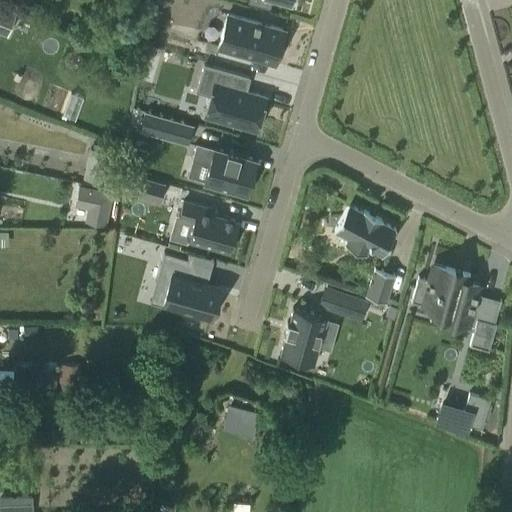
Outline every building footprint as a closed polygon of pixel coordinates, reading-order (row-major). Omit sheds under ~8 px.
[(103,0),(101,5),(127,14),(132,0),(103,0)] [(184,18),(187,6),(160,0),(159,0),(157,12),(184,18)] [(0,31),(7,35),(15,13),(0,7),(0,31)] [(222,11),(213,45),(271,60),(280,26),(222,11)] [(129,20),(127,31),(138,33),(139,22),(129,20)] [(195,42),(197,30),(155,24),(153,36),(195,42)] [(204,64),(197,91),(209,95),(204,114),(256,129),(266,96),(245,90),(246,88),(242,87),(244,77),(249,78),(249,77),(204,64)] [(187,144),(193,124),(146,111),(141,130),(187,144)] [(246,193),(256,159),(239,154),(239,153),(227,149),(227,150),(214,146),(213,147),(196,142),(191,158),(209,163),(204,181),(246,193)] [(130,174),(125,190),(129,191),(161,200),(164,190),(165,184),(130,174)] [(82,219),(103,224),(111,190),(73,182),(69,204),(85,207),(82,219)] [(187,239),(230,251),(238,220),(214,213),(215,209),(183,200),(179,216),(193,220),(187,239)] [(348,203),(334,229),(348,237),(345,242),(365,253),(368,247),(382,254),(396,228),(381,220),(382,218),(364,209),(363,211),(348,203)] [(164,251),(155,281),(168,285),(162,305),(187,312),(188,309),(211,315),(218,292),(205,288),(207,281),(184,275),(188,258),(164,251)] [(470,270),(434,260),(429,275),(418,272),(411,297),(434,303),(435,298),(459,304),(456,316),(468,320),(479,281),(468,278),(470,270)] [(395,273),(375,267),(365,294),(385,301),(395,273)] [(310,305),(359,316),(364,293),(316,282),(310,305)] [(389,303),(385,314),(393,317),(397,306),(389,303)] [(280,353),(314,363),(327,316),(293,306),(289,321),(287,320),(284,333),(285,334),(280,353)] [(476,317),(469,344),(487,349),(495,322),(476,317)] [(37,325),(24,326),(24,337),(38,337),(37,325)] [(17,328),(8,328),(8,337),(17,337),(17,328)] [(15,363),(14,385),(31,386),(32,363),(15,363)] [(60,363),(59,388),(80,388),(80,364),(60,363)] [(44,374),(44,386),(56,386),(56,374),(44,374)] [(435,420),(435,421),(446,425),(467,431),(469,423),(481,427),(489,398),(470,393),(466,407),(441,400),(435,420)] [(218,426),(249,435),(256,410),(225,401),(218,426)] [(0,511),(33,511),(33,495),(0,496),(0,511)]
